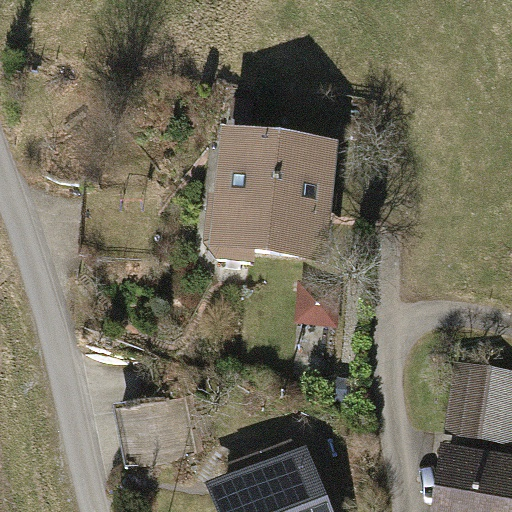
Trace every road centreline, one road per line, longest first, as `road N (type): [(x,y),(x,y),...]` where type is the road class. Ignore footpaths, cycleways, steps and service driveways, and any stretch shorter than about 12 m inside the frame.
road 1 (unclassified): [(0,144),(47,274),(104,511)]
road 2 (unclassified): [(409,511),(390,314)]
